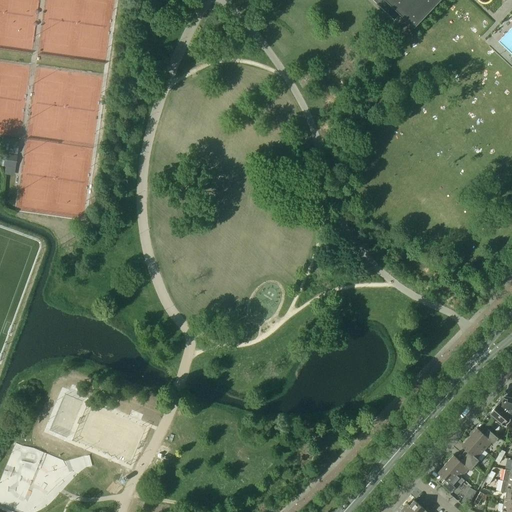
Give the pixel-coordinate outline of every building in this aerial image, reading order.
[(373,0),(395,20),(400,15),(414,27),(440,0),(373,0)] [(0,162),(0,165),(15,168),(17,156),(1,153),(0,162)] [(511,415),(510,415),(511,407),(511,398),(504,397),(490,413),(505,426),(510,420),(511,415)] [(469,437),(484,450),(491,441),(493,443),(498,438),(488,429),(484,434),(477,428),(469,437)] [(464,456),(474,465),(479,460),(477,458),(484,450),(469,437),(461,445),(468,451),(464,456)] [(445,463),(460,477),(468,468),(470,470),(474,465),(464,456),(460,461),(453,455),(445,463)] [(464,480),(460,477),(445,463),(438,472),(445,478),(440,483),(450,492),(455,487),(457,489),(464,480)] [(505,469),(502,480),(511,482),(511,470),(510,470),(505,469)] [(506,492),(511,493),(511,482),(502,480),(500,491),(506,492)] [(511,493),(506,492),(503,504),(511,505),(511,493)] [(427,511),(414,500),(409,505),(407,503),(404,507),(410,511),(427,511)]
